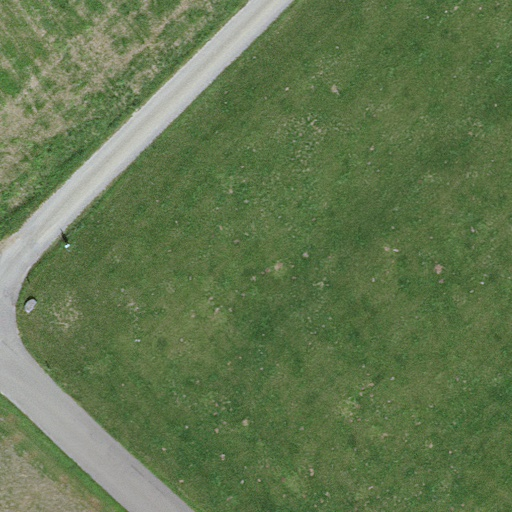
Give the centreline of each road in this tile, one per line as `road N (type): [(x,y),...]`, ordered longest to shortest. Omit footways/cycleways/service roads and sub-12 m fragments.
road 1 (track): [(265,0),(0,264)]
road 2 (residential): [(0,353),(161,511)]
